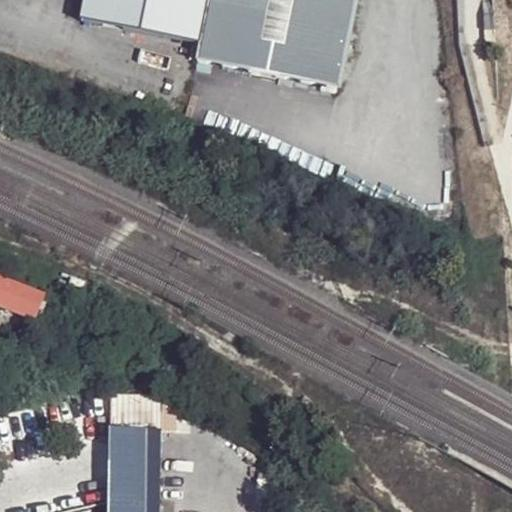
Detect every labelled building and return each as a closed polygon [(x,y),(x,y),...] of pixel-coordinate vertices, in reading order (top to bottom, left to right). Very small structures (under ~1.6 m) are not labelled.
[(199,38),(206,0),(84,0),(82,12),(199,38)] [(206,0),(199,38),(192,69),(334,101),(356,0),(206,0)] [(278,155),(288,128),(261,117),(250,144),(278,155)] [(49,307),(51,301),(0,280),(0,309),(41,326),(49,307)] [(56,309),(59,304),(51,301),(49,307),(56,309)] [(108,511),(145,511),(145,431),(109,431),(108,511)]
